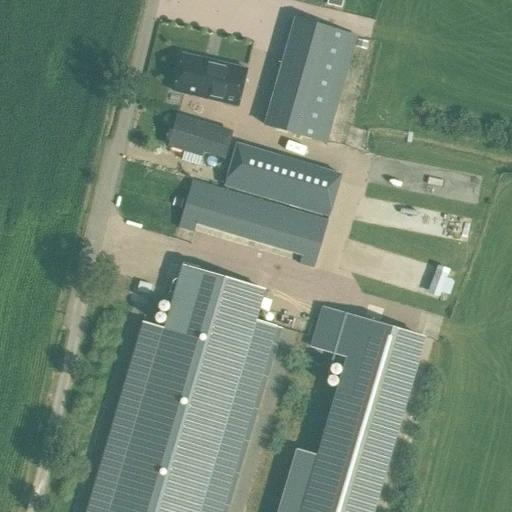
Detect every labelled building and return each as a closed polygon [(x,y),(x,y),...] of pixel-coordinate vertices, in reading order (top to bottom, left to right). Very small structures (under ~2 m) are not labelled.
[(327,144),(359,37),(296,18),(265,125),(327,144)] [(173,91),(238,107),(248,70),(182,55),(173,91)] [(224,158),(232,133),(177,117),(169,146),(201,155),(203,151),(224,158)] [(269,200),(282,158),(237,145),(225,186),(269,200)] [(312,212),(330,218),(342,176),(325,171),(312,212)] [(433,293),(441,266),(363,245),(356,272),(433,293)] [(218,511),(273,327),(256,322),(265,292),(182,268),(163,330),(146,325),(90,511),(218,511)] [(151,285),(139,281),(137,291),(148,294),(151,285)] [(305,511),(370,511),(422,339),(323,309),(312,348),(350,360),(305,511)]
